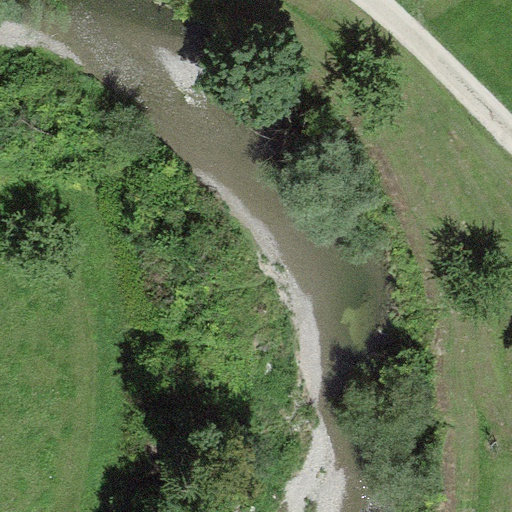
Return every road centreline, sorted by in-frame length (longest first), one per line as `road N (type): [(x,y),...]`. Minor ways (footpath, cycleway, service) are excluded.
road 1 (track): [(99,511),(136,364),(102,254)]
road 2 (track): [(511,137),(373,0)]
